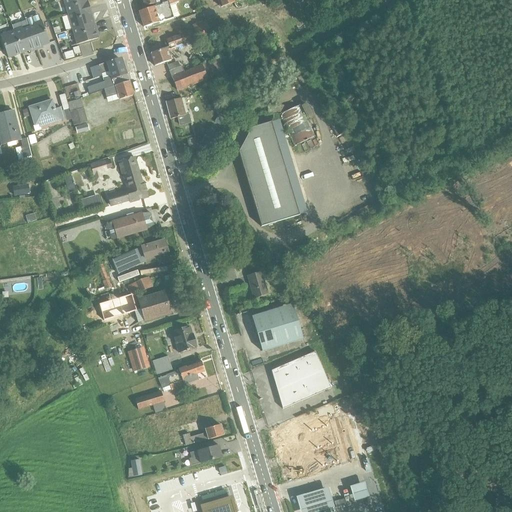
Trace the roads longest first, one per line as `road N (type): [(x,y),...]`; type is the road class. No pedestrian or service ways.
road 1 (primary): [(135,46),(273,511)]
road 2 (track): [(462,511),(388,375),(394,359),(511,312)]
road 3 (track): [(386,0),(269,63),(207,151),(172,172)]
road 4 (track): [(264,70),(430,0)]
road 5 (residential): [(0,85),(135,46)]
